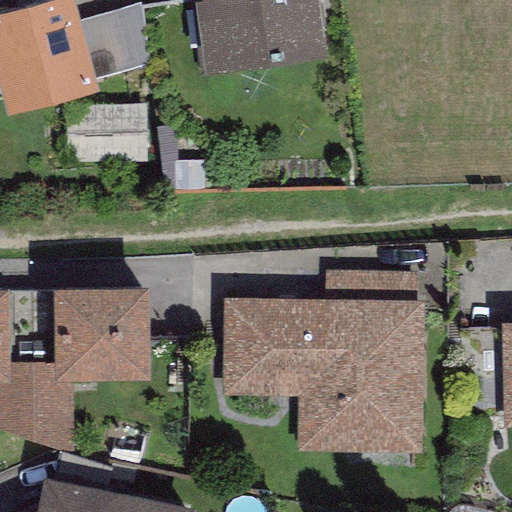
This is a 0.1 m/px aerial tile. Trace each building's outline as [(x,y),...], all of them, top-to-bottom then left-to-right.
[(77,0),(0,0),(0,74),(6,97),(97,72),(81,14),(77,0)] [(139,0),(134,0),(81,14),(97,72),(147,56),(139,0)] [(320,0),(195,0),(202,53),(209,52),(325,38),(320,0)] [(77,156),(156,155),(156,100),(77,100),(77,156)] [(147,287),(55,288),(55,372),(56,383),(69,383),(147,383),(147,287)] [(8,290),(0,290),(0,386),(9,387),(9,374),(8,290)] [(422,291),(222,291),(221,388),(296,388),(296,445),(422,445),(422,291)] [(511,310),(499,311),(502,421),(511,420),(511,310)] [(9,387),(0,386),(0,440),(26,449),(70,444),(69,383),(56,383),(55,372),(9,374),(9,387)] [(191,511),(195,496),(41,461),(32,500),(4,511),(191,511)]
